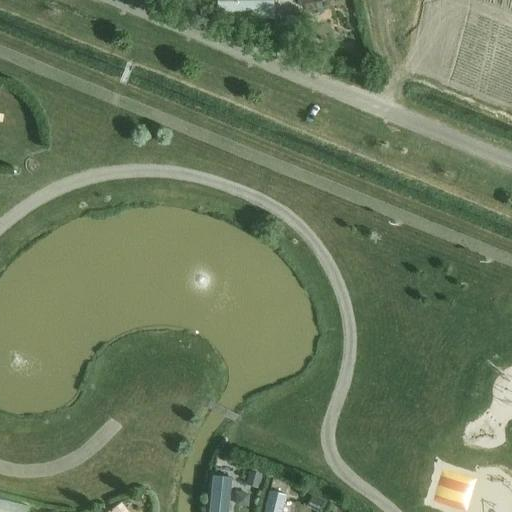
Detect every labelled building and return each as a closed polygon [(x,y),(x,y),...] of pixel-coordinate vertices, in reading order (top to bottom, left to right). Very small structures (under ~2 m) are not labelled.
[(214,0),(215,17),(271,16),(270,0),(214,0)] [(468,499),(476,470),(440,459),(432,489),(468,499)] [(249,472),(247,484),(258,486),(260,474),(249,472)] [(227,511),(230,482),(213,480),(210,511),(227,511)] [(312,495),(306,506),(318,511),(323,501),(312,495)] [(291,498),(284,511),(302,511),(305,504),(291,498)] [(121,503),(111,510),(112,511),(126,511),(127,511),(121,503)]
